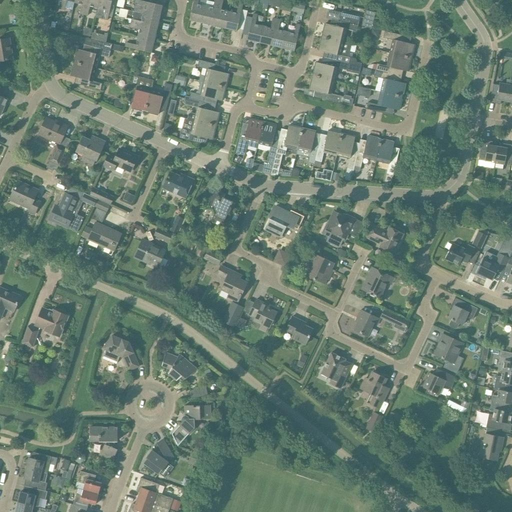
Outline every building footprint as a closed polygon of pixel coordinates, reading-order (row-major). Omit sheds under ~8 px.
[(74,3),(74,0),(62,0),(60,10),(64,11),(66,2),(74,3)] [(84,15),(87,0),(74,0),(74,3),(81,5),(79,14),(84,15)] [(90,7),(97,8),(99,0),(87,0),(84,15),(88,16),(90,7)] [(99,0),(97,8),(97,9),(95,18),(107,21),(112,0),(99,0)] [(128,10),(128,11),(159,18),(162,6),(137,0),(136,0),(134,12),(128,10)] [(194,0),(191,13),(189,20),(201,23),(205,7),(197,5),(198,0),(194,0)] [(205,7),(201,23),(213,26),(219,0),(214,0),(214,2),(213,9),(205,7)] [(220,0),(219,0),(213,26),(225,29),(229,12),(221,11),(223,1),(220,0)] [(229,12),(225,29),(237,31),(243,5),(239,4),(236,14),(229,12)] [(131,24),(157,30),(159,18),(128,11),(127,15),(133,16),(132,19),(115,15),(114,19),(131,23),(131,24)] [(365,11),(364,19),(373,21),(375,13),(365,11)] [(325,24),(322,37),(343,42),(346,29),(356,31),(359,18),(340,13),(336,27),(325,24)] [(250,27),(247,40),(259,43),(263,27),(255,25),(257,15),(253,14),(250,27)] [(259,43),(270,46),(277,20),(272,19),(270,28),(263,27),(259,43)] [(270,46),(282,48),(286,32),(279,30),(281,21),(277,20),(270,46)] [(138,38),(154,42),(157,30),(131,24),(124,23),(123,26),(130,28),(139,30),(138,38)] [(294,34),(286,32),(282,48),(294,51),(300,25),(296,24),(294,34)] [(392,40),(389,53),(411,58),(414,45),(398,41),(400,36),(401,36),(384,32),(383,38),(392,40)] [(334,55),(333,60),(361,67),(362,63),(357,62),(355,59),(349,57),(352,44),(343,42),(322,37),(319,51),(334,55)] [(154,42),(138,38),(136,46),(126,44),(126,47),(151,53),(154,42)] [(10,41),(9,39),(0,40),(0,61),(3,61),(13,59),(10,44),(9,44),(9,41),(10,41)] [(74,63),(96,69),(100,56),(109,58),(112,45),(95,41),(94,48),(95,48),(93,54),(78,50),(74,63)] [(376,64),(375,70),(390,73),(391,68),(408,72),(411,58),(389,53),(386,66),(376,64)] [(165,55),(164,62),(173,64),(174,61),(172,57),(165,55)] [(202,68),(199,81),(225,88),(229,75),(213,71),(214,65),(215,65),(216,65),(199,60),(197,67),(202,68)] [(361,67),(333,60),(332,67),(316,63),(313,76),(334,81),(337,68),(347,70),(347,71),(359,74),(361,67)] [(96,69),(74,63),(71,77),(87,81),(85,86),(84,86),(100,91),(102,84),(93,82),(96,69)] [(390,73),(375,70),(373,76),(383,79),(380,91),(402,96),(405,84),(388,80),(390,73)] [(131,108),(145,112),(151,90),(153,80),(133,75),(129,92),(130,91),(135,93),(131,108)] [(183,77),(176,75),(173,83),(181,85),(183,77)] [(334,81),(313,76),(310,90),(325,93),(324,99),(323,99),(352,106),(353,99),(351,98),(351,97),(344,95),(344,97),(331,94),(334,81)] [(191,93),(189,100),(205,104),(206,97),(222,101),(225,88),(199,81),(199,83),(200,85),(198,91),(196,92),(196,95),(191,93)] [(163,93),(151,90),(145,112),(158,115),(162,99),(168,101),(167,102),(168,102),(172,85),(166,83),(163,93)] [(493,85),(490,103),(500,105),(501,101),(507,102),(510,86),(499,84),(499,86),(493,85)] [(358,87),(357,95),(370,98),(371,90),(358,87)] [(399,111),(402,96),(380,91),(377,105),(368,102),(366,110),(383,114),(383,113),(382,113),(383,107),(399,111)] [(116,98),(114,106),(121,108),(123,100),(116,98)] [(187,119),(215,126),(219,113),(203,109),(205,104),(189,100),(185,99),(184,102),(185,106),(197,109),(196,114),(191,113),(189,114),(187,119)] [(60,125),(46,118),(39,135),(58,144),(47,168),(52,171),(53,169),(56,171),(70,140),(63,137),(68,126),(60,123),(60,125)] [(184,118),(181,131),(179,138),(202,144),(202,143),(201,143),(203,138),(212,140),(215,126),(187,119),(184,118)] [(240,129),(234,154),(245,156),(247,148),(256,150),(257,144),(262,122),(249,119),(247,130),(240,129)] [(262,122),(257,144),(271,147),(268,161),(265,160),(263,165),(262,172),(270,174),(274,158),(274,156),(278,143),(272,141),(276,126),(262,122)] [(165,123),(163,131),(170,133),(172,125),(165,123)] [(274,158),(270,174),(271,175),(277,175),(279,169),(281,160),(282,154),(285,155),(287,148),(293,150),(292,154),(295,154),(296,154),(301,129),(288,126),(285,142),(279,140),(279,139),(278,143),(274,156),(274,158)] [(301,129),(296,154),(309,157),(308,163),(314,164),(317,149),(312,148),(315,132),(301,129)] [(336,156),(341,134),(328,131),(324,147),(319,146),(319,144),(318,144),(317,149),(314,164),(314,165),(315,161),(321,162),(323,153),(336,156)] [(341,134),(336,156),(349,159),(347,168),(353,170),(354,166),(357,155),(351,153),(355,137),(341,134)] [(357,155),(354,166),(361,168),(361,167),(363,158),(375,161),(380,140),(367,136),(364,152),(358,151),(358,150),(357,155)] [(96,143),(83,137),(76,152),(84,156),(81,161),(93,166),(95,161),(96,161),(105,142),(97,139),(96,143)] [(28,138),(24,145),(29,147),(33,141),(28,138)] [(380,140),(375,161),(389,164),(386,174),(393,175),(397,160),(396,160),(390,159),(394,143),(380,140)] [(478,160),(494,163),(497,147),(492,146),(492,142),(482,140),(478,160)] [(504,162),(510,163),(511,153),(511,145),(503,144),(502,148),(497,147),(494,163),(503,165),(504,162)] [(137,157),(119,149),(115,159),(108,156),(103,166),(113,171),(116,165),(131,172),(137,157)] [(245,167),(246,167),(251,169),(253,161),(247,159),(245,167)] [(324,170),(321,180),(330,182),(331,179),(332,172),(324,170)] [(338,181),(340,174),(333,172),(331,180),(338,181)] [(475,179),(482,180),(483,173),(477,172),(475,179)] [(183,179),(170,173),(163,188),(185,198),(193,181),(184,176),(183,179)] [(26,186),(18,182),(10,198),(30,207),(28,212),(34,215),(40,203),(34,200),(38,191),(37,191),(36,193),(25,187),(26,186)] [(84,194),(97,200),(110,205),(114,197),(93,188),(90,196),(85,193),(84,194)] [(217,195),(210,191),(204,202),(213,207),(216,214),(214,219),(223,224),(225,218),(228,219),(235,204),(226,200),(228,197),(221,193),(220,193),(219,193),(218,193),(218,194),(217,195)] [(56,206),(49,220),(57,223),(76,232),(77,233),(81,223),(71,219),(73,214),(79,200),(74,198),(65,194),(59,208),(56,206)] [(97,200),(84,194),(81,201),(94,207),(97,200)] [(123,200),(131,204),(134,198),(125,194),(123,200)] [(97,200),(94,207),(107,213),(110,205),(97,200)] [(288,216),(272,208),(269,215),(271,216),(265,228),(266,228),(266,229),(280,236),(281,235),(282,236),(287,225),(298,230),(304,217),(291,211),(288,216)] [(346,219),(335,214),(329,226),(330,227),(332,231),(331,232),(338,235),(337,237),(342,240),(340,245),(341,245),(346,233),(356,237),(362,224),(355,220),(347,216),(346,219)] [(182,225),(175,222),(171,231),(178,234),(182,225)] [(108,229),(95,223),(92,230),(85,227),(82,236),(89,239),(90,237),(99,241),(98,244),(111,250),(113,245),(116,246),(121,236),(112,232),(112,233),(107,231),(108,229)] [(377,227),(371,224),(365,237),(381,245),(380,247),(394,254),(403,234),(389,228),(386,235),(376,230),(377,227)] [(172,235),(157,229),(154,236),(169,242),(172,235)] [(487,236),(478,232),(472,244),(481,248),(487,236)] [(152,244),(142,240),(135,257),(143,261),(145,258),(165,268),(168,261),(162,258),(165,252),(151,245),(152,244)] [(465,250),(452,244),(451,245),(453,246),(451,251),(449,250),(445,259),(458,266),(461,261),(467,264),(474,249),(467,246),(465,250)] [(199,245),(194,255),(201,259),(206,249),(199,245)] [(216,245),(213,251),(219,253),(222,247),(216,245)] [(79,246),(74,255),(78,257),(83,248),(79,246)] [(497,258),(486,252),(483,259),(480,264),(476,273),(492,281),(498,269),(503,272),(504,269),(510,257),(511,253),(501,248),(499,254),(497,258)] [(291,255),(280,249),(274,261),(285,267),(291,255)] [(222,257),(209,251),(205,259),(218,265),(222,257)] [(334,264),(312,253),(309,260),(313,262),(307,277),(324,285),(327,280),(328,281),(333,270),(331,270),(334,264)] [(393,257),(390,263),(400,267),(402,262),(393,257)] [(234,273),(221,267),(217,275),(226,279),(221,289),(230,293),(228,297),(237,301),(246,284),(232,277),(234,273)] [(394,278),(372,268),(362,290),(380,299),(387,283),(391,285),(394,278)] [(190,292),(196,295),(200,288),(194,285),(190,292)] [(20,296),(0,287),(0,319),(5,308),(14,312),(16,306),(20,296)] [(477,309),(455,298),(451,305),(454,306),(448,319),(451,320),(449,324),(450,327),(455,329),(457,328),(459,324),(462,326),(466,317),(472,320),(473,318),(477,309)] [(266,304),(256,300),(249,315),(255,318),(254,321),(269,328),(272,322),(276,313),(265,307),(266,304)] [(232,302),(222,322),(234,327),(244,307),(232,302)] [(57,312),(54,311),(52,315),(49,314),(49,313),(49,312),(48,312),(42,309),(38,318),(35,325),(45,330),(45,331),(59,337),(64,326),(68,317),(64,315),(63,312),(60,311),(57,312)] [(380,319),(361,310),(355,322),(357,323),(354,331),(367,337),(373,324),(377,326),(380,319)] [(384,310),(380,318),(395,324),(393,327),(407,334),(412,324),(384,310)] [(303,322),(292,317),(286,331),(293,334),(291,339),(305,345),(313,330),(301,324),(303,322)] [(39,330),(28,326),(22,343),(33,347),(39,330)] [(443,334),(434,354),(443,359),(447,360),(444,367),(451,370),(453,363),(463,343),(452,339),(443,334)] [(121,339),(119,335),(115,337),(112,336),(102,349),(102,351),(104,353),(102,358),(116,364),(120,356),(123,357),(123,358),(127,368),(130,367),(131,370),(139,367),(130,347),(128,345),(129,343),(121,339)] [(263,345),(255,347),(257,354),(265,352),(263,345)] [(498,365),(497,370),(502,371),(511,373),(511,353),(507,352),(501,351),(498,365)] [(166,353),(165,353),(161,366),(168,369),(165,375),(170,377),(170,376),(176,381),(182,376),(185,379),(195,372),(195,371),(194,372),(187,362),(187,361),(186,361),(179,357),(180,355),(179,355),(176,360),(165,355),(166,353)] [(331,353),(321,375),(332,380),(329,385),(340,390),(352,364),(345,361),(345,360),(331,353)] [(298,364),(297,365),(302,368),(303,368),(306,360),(301,357),(298,364)] [(455,378),(440,370),(437,377),(430,374),(423,388),(438,395),(443,384),(451,387),(455,378)] [(511,373),(502,371),(501,377),(496,376),(493,389),(498,390),(499,390),(509,392),(511,384),(511,373)] [(470,372),(467,378),(473,381),(475,375),(470,372)] [(386,379),(372,373),(369,380),(365,379),(360,389),(371,394),(367,403),(379,409),(389,389),(383,386),(386,379)] [(129,384),(125,381),(123,384),(122,385),(121,387),(120,389),(119,390),(118,392),(117,394),(122,395),(123,392),(124,390),(126,387),(129,384)] [(208,396),(205,386),(190,391),(192,399),(208,396)] [(489,408),(494,409),(505,412),(507,404),(511,404),(511,393),(509,392),(499,390),(498,390),(497,396),(492,395),(489,408)] [(214,404),(211,401),(207,401),(205,404),(205,406),(196,406),(196,407),(193,408),(193,406),(184,406),(185,416),(182,417),(181,420),(182,423),(171,434),(178,446),(194,428),(194,420),(211,419),(210,411),(212,411),(214,408),(214,404)] [(460,406),(457,411),(464,414),(467,409),(460,406)] [(511,413),(505,412),(494,409),(493,415),(488,414),(485,428),(501,431),(503,423),(509,424),(511,413)] [(383,416),(373,412),(366,428),(375,433),(383,416)] [(402,418),(391,413),(384,427),(395,432),(402,418)] [(117,428),(90,428),(90,442),(105,442),(105,445),(101,454),(113,459),(117,450),(114,449),(114,442),(117,442),(117,428)] [(503,438),(485,434),(483,441),(481,441),(480,449),(482,449),(480,457),(496,461),(499,445),(501,446),(503,438)] [(173,458),(163,440),(157,444),(161,452),(158,456),(151,451),(146,458),(148,460),(146,465),(159,474),(162,470),(167,463),(165,462),(166,461),(173,458)] [(195,459),(196,460),(199,461),(200,455),(192,452),(190,458),(195,459)] [(41,472),(47,474),(51,457),(37,453),(36,460),(29,458),(26,469),(41,472)] [(75,456),(75,459),(76,462),(78,463),(81,463),(84,462),(85,460),(85,457),(84,455),(82,453),(79,453),(77,454),(75,456)] [(197,466),(199,461),(196,460),(195,459),(190,458),(188,463),(197,466)] [(64,459),(62,468),(68,469),(70,461),(64,459)] [(33,482),(32,488),(47,492),(48,491),(45,491),(47,483),(45,483),(47,474),(41,472),(26,469),(24,479),(33,482)] [(80,472),(76,488),(83,490),(98,494),(101,484),(94,482),(96,476),(80,472)] [(137,499),(169,510),(173,499),(156,493),(159,485),(140,478),(136,490),(137,492),(139,493),(137,499)] [(184,478),(182,484),(189,486),(191,480),(184,478)] [(20,492),(18,503),(33,506),(39,507),(41,498),(46,499),(47,492),(32,488),(30,494),(20,492)] [(76,494),(73,505),(87,509),(89,503),(95,505),(98,494),(83,490),(81,496),(76,494)] [(168,511),(169,510),(137,499),(135,505),(133,504),(131,505),(128,511),(168,511)] [(174,499),(171,509),(178,511),(181,502),(174,499)] [(31,511),(33,506),(18,503),(15,511),(31,511)]
